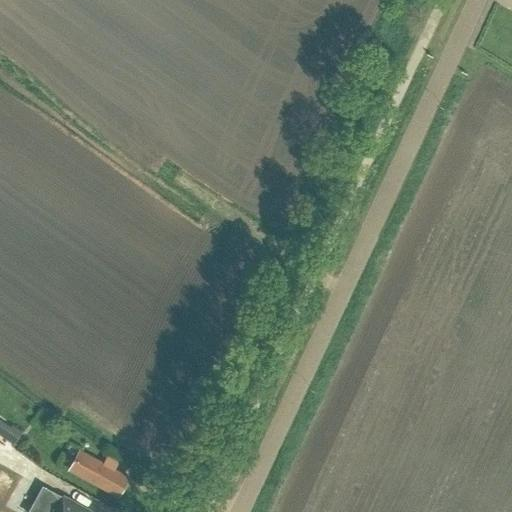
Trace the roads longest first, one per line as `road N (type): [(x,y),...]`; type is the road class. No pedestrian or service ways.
road 1 (unclassified): [(237,511),(477,0)]
road 2 (track): [(178,178),(342,287)]
